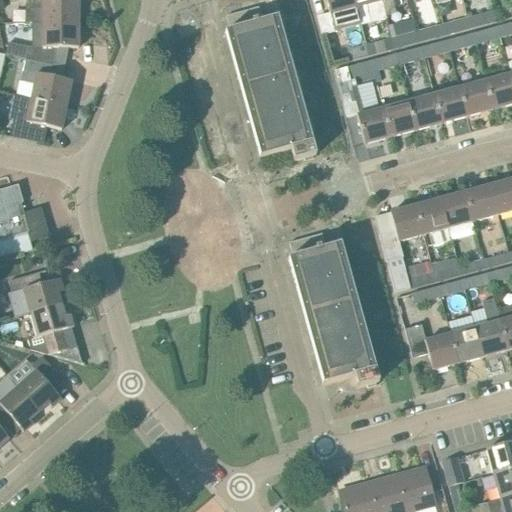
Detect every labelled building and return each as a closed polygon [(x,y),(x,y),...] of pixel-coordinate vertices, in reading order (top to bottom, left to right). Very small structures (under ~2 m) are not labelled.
[(39,24),(76,24),(76,1),(54,1),(53,0),(27,0),(27,1),(29,1),(28,24),(39,24)] [(352,0),(323,0),(328,15),(317,19),(321,37),(359,26),(355,10),(352,0)] [(385,20),(379,0),(352,0),(355,10),(366,7),(370,24),(385,20)] [(391,1),(393,0),(379,0),(385,20),(386,19),(385,16),(395,13),(391,1)] [(511,18),(511,6),(502,9),(504,20),(511,18)] [(280,7),(238,17),(269,153),(279,151),(282,166),(321,157),(317,139),(311,140),(280,7)] [(466,19),(469,29),(495,22),(492,11),(466,19)] [(441,25),(444,36),(469,29),(466,19),(441,25)] [(26,61),(50,66),(54,51),(76,51),(76,24),(39,24),(39,40),(28,40),(28,48),(26,61)] [(511,35),(511,24),(496,28),(499,39),(511,35)] [(444,36),(441,25),(415,32),(418,43),(444,36)] [(499,39),(496,28),(471,35),(474,46),(499,39)] [(390,39),(393,50),(418,43),(415,32),(390,39)] [(474,46),(471,35),(445,42),(448,52),(474,46)] [(365,46),(368,57),(393,50),(390,39),(365,46)] [(448,52),(445,42),(420,49),(423,59),(448,52)] [(368,57),(365,46),(349,50),(352,61),(368,57)] [(423,59),(420,49),(394,56),(397,66),(423,59)] [(394,56),(369,62),(372,73),(397,66),(394,56)] [(48,79),(50,66),(26,61),(21,83),(34,85),(31,99),(64,106),(69,84),(48,79)] [(372,73),(369,62),(334,72),(347,119),(355,117),(359,116),(358,113),(362,112),(354,82),(349,83),(348,79),(365,75),(366,81),(374,79),(372,73)] [(511,86),(509,75),(484,82),(492,112),(511,106),(511,86)] [(484,82),(458,89),(466,119),(492,112),(484,82)] [(458,89),(433,96),(441,125),(466,119),(458,89)] [(59,133),(64,106),(31,99),(13,96),(13,97),(23,99),(19,121),(13,120),(9,139),(36,144),(39,129),(59,133)] [(433,96),(407,103),(415,132),(441,125),(433,96)] [(407,103),(382,110),(390,139),(415,132),(407,103)] [(359,116),(355,117),(363,146),(390,139),(382,110),(359,116)] [(496,217),(511,213),(511,181),(488,188),(496,217)] [(39,211),(23,216),(15,188),(0,192),(0,261),(32,253),(28,241),(46,236),(39,211)] [(471,224),(496,217),(488,188),(463,195),(471,224)] [(447,231),(471,224),(463,195),(439,201),(447,231)] [(415,208),(423,238),(447,231),(439,201),(415,208)] [(398,245),(423,238),(415,208),(373,219),(385,265),(394,294),(409,290),(436,283),(433,274),(407,281),(402,260),(398,245)] [(335,233),(284,247),(323,386),(354,377),(358,389),(377,384),(342,259),(335,233)] [(483,270),(509,263),(506,254),(481,261),(483,270)] [(455,258),(431,265),(433,274),(436,283),(460,276),(457,267),(455,258)] [(460,276),(483,270),(481,261),(457,267),(460,276)] [(485,275),(487,285),(511,278),(511,277),(509,268),(485,275)] [(11,295),(22,291),(29,315),(60,306),(57,293),(61,292),(58,280),(41,285),(38,273),(7,282),(11,295)] [(461,281),(463,291),(487,285),(485,275),(461,281)] [(463,291),(461,281),(435,288),(438,298),(463,291)] [(438,298),(435,288),(411,295),(413,305),(438,298)] [(473,329),(481,359),(506,352),(498,322),(492,299),(479,303),(486,325),(473,329)] [(63,317),(60,306),(29,315),(35,338),(27,340),(30,350),(77,363),(73,349),(66,351),(60,331),(71,328),(68,316),(63,317)] [(511,350),(511,318),(498,322),(506,352),(511,350)] [(457,366),(448,336),(424,342),(419,326),(403,330),(411,359),(426,355),(431,373),(457,366)] [(448,336),(457,366),(481,359),(473,329),(448,336)] [(18,387),(40,413),(48,405),(52,409),(61,401),(50,389),(60,380),(41,358),(30,369),(34,373),(18,387)] [(40,413),(18,387),(0,402),(0,424),(11,438),(20,430),(23,434),(33,425),(30,422),(40,413)] [(0,446),(9,439),(0,429),(0,446)] [(492,476),(511,470),(511,442),(485,450),(492,476)] [(448,488),(457,485),(465,483),(458,457),(450,460),(441,462),(448,488)] [(395,476),(404,511),(411,511),(434,506),(424,469),(395,476)] [(511,470),(492,476),(499,499),(511,495),(511,470)] [(404,511),(395,476),(367,484),(374,511),(404,511)] [(343,511),(374,511),(367,484),(338,492),(343,511)] [(448,488),(454,511),(464,509),(457,485),(448,488)] [(511,511),(511,495),(499,499),(499,500),(486,504),(488,511),(511,511)]
